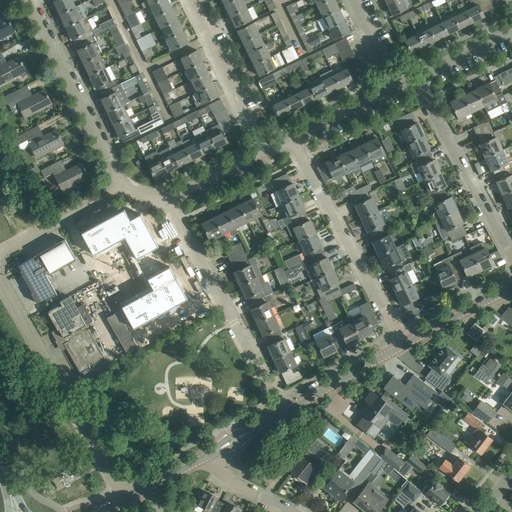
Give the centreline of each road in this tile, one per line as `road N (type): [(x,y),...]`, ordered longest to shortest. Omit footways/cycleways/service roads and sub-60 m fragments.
road 1 (residential): [(125,501),(0,274)]
road 2 (residential): [(282,413),(166,200)]
road 3 (residential): [(403,345),(291,138)]
road 4 (residential): [(121,185),(25,0)]
road 5 (residential): [(511,257),(414,77)]
road 6 (residential): [(264,151),(190,0)]
road 7 (unclassified): [(282,413),(403,345)]
road 8 (residential): [(0,253),(121,185)]
road 9 (unclassified): [(403,345),(511,287)]
